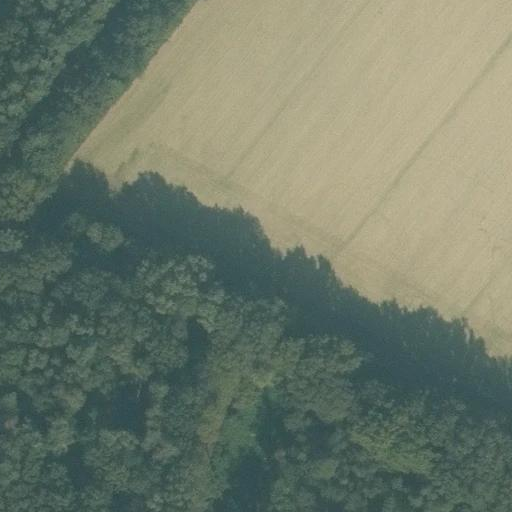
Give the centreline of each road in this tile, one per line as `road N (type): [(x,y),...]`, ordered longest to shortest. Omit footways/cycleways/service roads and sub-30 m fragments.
road 1 (track): [(0,199),(72,258),(270,367)]
road 2 (track): [(270,367),(511,500)]
road 3 (track): [(127,0),(0,162)]
road 4 (track): [(231,511),(270,367)]
